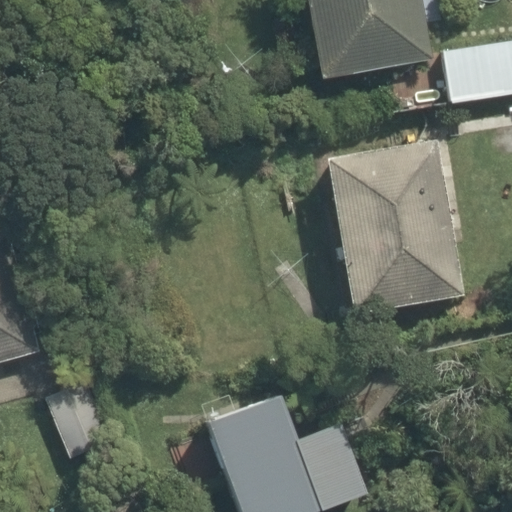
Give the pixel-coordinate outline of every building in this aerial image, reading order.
[(427,0),(307,0),(326,94),(442,72),(427,0)] [(511,43),(445,59),(456,112),(511,99),(511,43)] [(442,156),(335,172),(356,316),(463,300),(442,156)] [(0,251),(0,374),(46,365),(22,247),(0,251)] [(87,383),(42,398),(57,441),(102,426),(87,383)] [(297,435),(285,402),(208,429),(237,511),(323,511),(372,495),(345,419),(297,435)]
